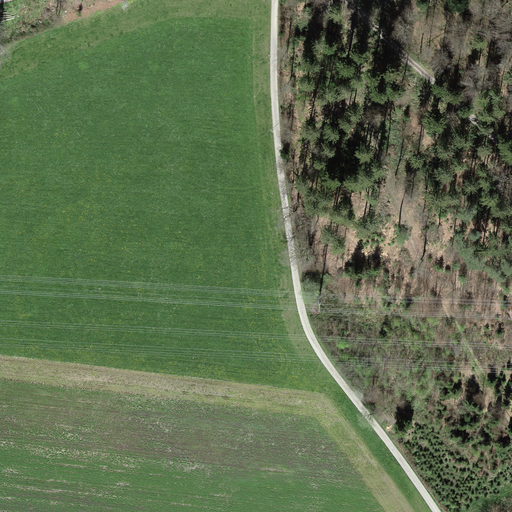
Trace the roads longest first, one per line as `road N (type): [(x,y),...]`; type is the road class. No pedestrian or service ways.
road 1 (track): [(437,511),(309,334),(277,139),(275,0)]
road 2 (track): [(348,0),(511,151)]
